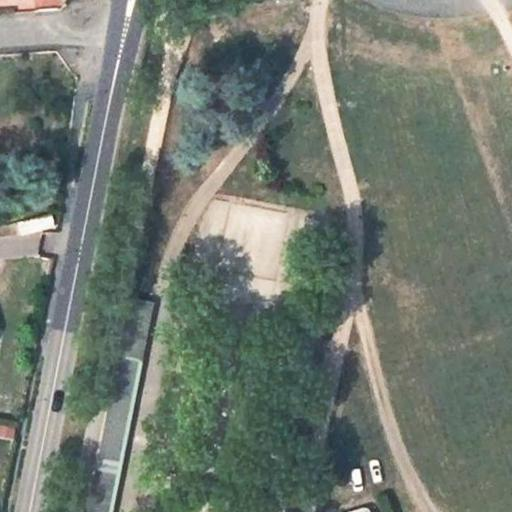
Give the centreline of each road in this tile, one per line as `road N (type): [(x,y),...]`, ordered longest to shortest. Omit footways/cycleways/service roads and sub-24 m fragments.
road 1 (tertiary): [(30,511),(125,35)]
road 2 (residential): [(0,34),(84,28),(125,35)]
